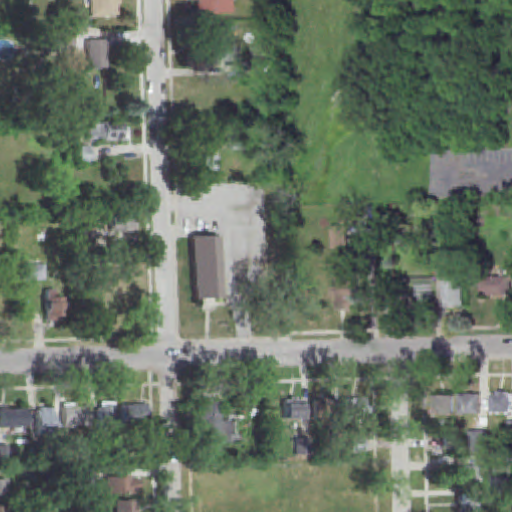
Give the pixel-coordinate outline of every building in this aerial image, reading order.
[(87,0),(88,18),(115,17),(115,6),(118,6),(117,0),(87,0)] [(190,0),(190,5),(197,5),(198,16),(230,15),(228,0),(190,0)] [(226,28),(227,46),(234,46),(235,62),(204,64),(203,40),(205,40),(205,29),(226,28)] [(56,34),(73,32),(74,50),(58,51),(56,34)] [(85,42),(104,41),(106,69),(86,70),(85,42)] [(87,125),(122,123),(122,141),(88,143),(87,125)] [(230,141),(245,140),(245,151),(230,151),(230,141)] [(74,148),(91,147),(92,164),(75,166),(74,148)] [(192,156),(216,156),(216,175),(208,175),(208,171),(192,171),(192,156)] [(133,233),(133,218),(108,218),(108,233),(133,233)] [(333,251),(349,251),(349,228),(333,228),(333,251)] [(190,239),(217,237),(220,299),(193,301),(190,239)] [(43,265),(23,265),(23,281),(43,281),(43,265)] [(487,278),(487,296),(511,296),(511,265),(511,266),(511,278),(487,278)] [(446,278),(446,309),(465,309),(465,278),(446,278)] [(338,312),(358,312),(358,286),(338,286),(338,312)] [(44,291),(44,322),(61,322),(61,297),(54,297),(54,291),(44,291)] [(462,398),(481,397),(482,415),(462,415),(462,398)] [(492,397),(511,397),(511,414),(492,414),(492,397)] [(435,399),(454,398),(455,416),(435,416),(435,399)] [(366,399),(347,399),(347,418),(366,418),(366,399)] [(198,404),(198,444),(227,444),(227,422),(218,422),(218,404),(198,404)] [(119,405),(119,423),(147,423),(147,405),(119,405)] [(95,427),(113,427),(113,406),(95,406),(95,427)] [(301,420),(301,406),(283,406),(283,420),(301,420)] [(62,408),(88,407),(88,426),(62,427),(62,408)] [(0,409),(25,409),(26,428),(0,429),(0,409)] [(31,409),(31,431),(51,431),(51,409),(31,409)] [(489,432),(473,432),(473,450),(489,450),(489,432)] [(349,453),(364,453),(364,439),(349,439),(349,453)] [(458,467),(458,484),(475,484),(475,467),(458,467)] [(105,478),(130,477),(131,495),(105,495),(105,478)] [(455,511),(474,511),(475,497),(456,497),(455,511)] [(114,511),(114,503),(133,502),(133,511),(114,511)]
